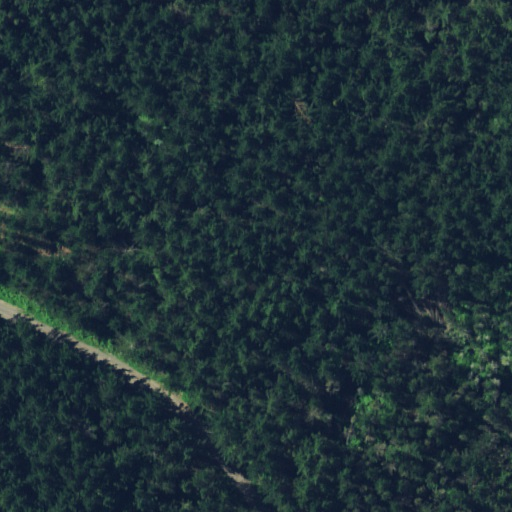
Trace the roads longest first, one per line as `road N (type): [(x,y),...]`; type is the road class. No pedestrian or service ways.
road 1 (track): [(511,504),(178,381)]
road 2 (track): [(178,381),(158,348),(0,285)]
road 3 (track): [(178,381),(285,511)]
